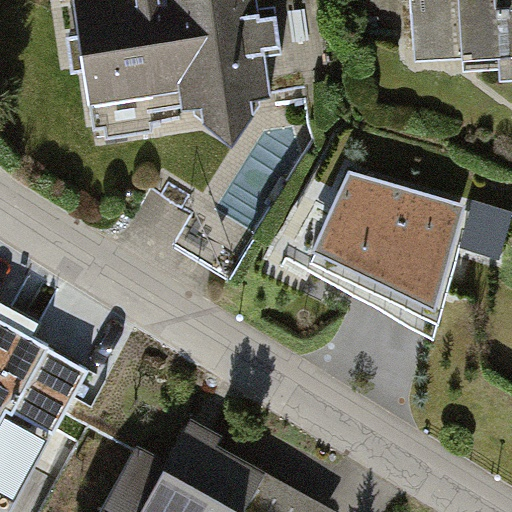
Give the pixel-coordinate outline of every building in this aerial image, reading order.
[(249,0),(69,0),(81,90),(170,79),(173,101),(186,99),(225,126),(249,92),(261,90),(249,0)] [(511,0),(405,0),(409,53),(491,48),(493,75),(511,74),(511,0)] [(301,241),(432,300),(461,198),(337,161),(301,241)] [(505,248),(511,225),(511,200),(479,191),(466,236),(505,248)] [(11,511),(91,366),(0,316),(0,511),(11,511)] [(137,448),(102,511),(241,511),(263,472),(186,430),(168,465),(137,448)] [(285,511),(336,511),(343,500),(273,462),(254,495),(285,511)]
